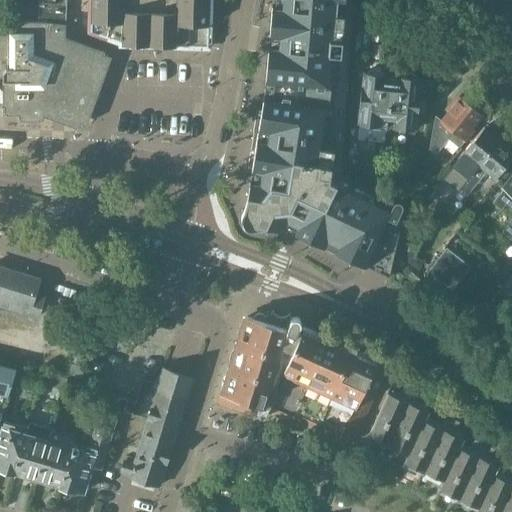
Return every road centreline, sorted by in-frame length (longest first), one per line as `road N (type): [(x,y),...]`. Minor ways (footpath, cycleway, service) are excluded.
road 1 (residential): [(170,511),(221,348),(212,321),(173,304)]
road 2 (residential): [(182,182),(218,134),(243,0)]
road 3 (secondary): [(511,414),(352,310)]
road 4 (residential): [(0,246),(173,304)]
road 5 (secondary): [(352,310),(279,266),(193,233)]
road 6 (secondary): [(187,255),(352,310)]
road 7 (residential): [(511,84),(408,0)]
